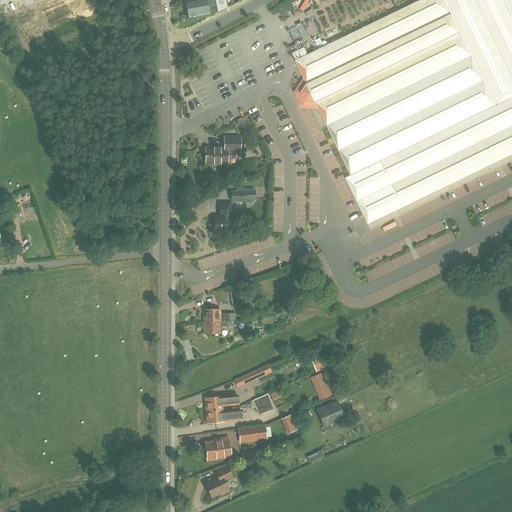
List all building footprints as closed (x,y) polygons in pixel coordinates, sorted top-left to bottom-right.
[(187,0),(186,0),(184,1),(188,18),(208,15),(208,14),(215,13),(216,13),(217,12),(227,6),(225,0),(187,0)] [(511,0),(420,0),(371,24),(307,54),(304,47),(292,53),(296,60),(295,60),(307,84),(306,84),(301,93),(305,102),(315,102),(316,102),(351,175),(346,178),(368,225),(511,155),(511,0)] [(305,41),(311,39),(304,23),(299,25),(305,41)] [(239,151),(239,137),(224,137),(224,147),(205,147),(205,164),(227,164),(227,151),(239,151)] [(235,189),(235,191),(231,191),(230,201),(245,201),(245,200),(255,200),(255,189),(235,189)] [(220,204),(220,217),(215,217),(214,230),(223,230),(223,232),(230,232),(230,217),(229,217),(229,204),(220,204)] [(240,290),(230,292),(233,305),(242,303),(240,290)] [(235,321),(235,313),(219,313),(219,309),(204,309),(204,321),(230,321),(235,321)] [(251,318),(243,320),(244,326),(252,324),(251,318)] [(230,326),(230,321),(204,321),(204,334),(220,334),(220,326),(230,326)] [(310,357),(316,371),(325,367),(320,354),(310,357)] [(310,376),(316,391),(320,399),(332,394),(329,386),(322,371),(310,376)] [(251,373),(234,381),(237,386),(254,379),(251,373)] [(204,398),(205,411),(222,409),(222,406),(238,405),(237,395),(221,397),(204,398)] [(268,396),(253,402),(258,415),(273,409),(268,396)] [(316,409),(323,427),(345,419),(337,400),(316,409)] [(207,423),(223,422),(223,421),(242,419),(241,410),(228,411),(228,409),(222,409),(205,411),(207,423)] [(291,415),(281,419),(288,434),(297,430),(291,415)] [(239,431),(240,443),(266,440),(264,428),(244,430),(239,431)] [(220,441),(206,443),(207,460),(230,457),(228,438),(220,439),(220,441)] [(306,457),(309,463),(324,456),(321,450),(306,457)] [(218,478),(204,484),(210,497),(219,493),(220,495),(227,492),(223,483),(228,482),(227,480),(231,478),(226,467),(215,472),(218,478)]
